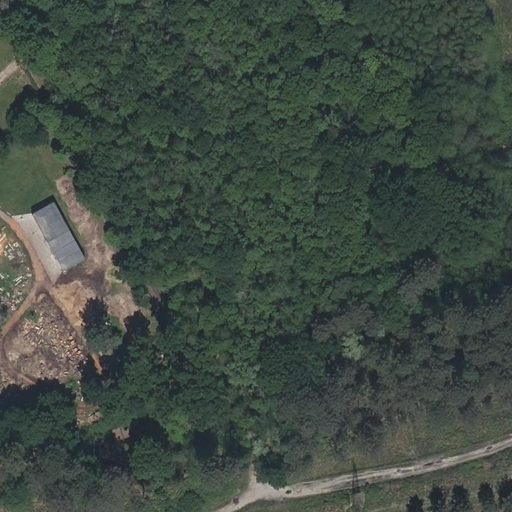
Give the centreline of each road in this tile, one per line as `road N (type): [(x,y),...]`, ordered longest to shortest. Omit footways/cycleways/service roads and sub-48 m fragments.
road 1 (track): [(4,11),(146,219),(268,499),(0,437)]
road 2 (track): [(511,437),(268,499),(246,511)]
road 3 (unknown): [(0,210),(39,266),(26,304),(0,323)]
